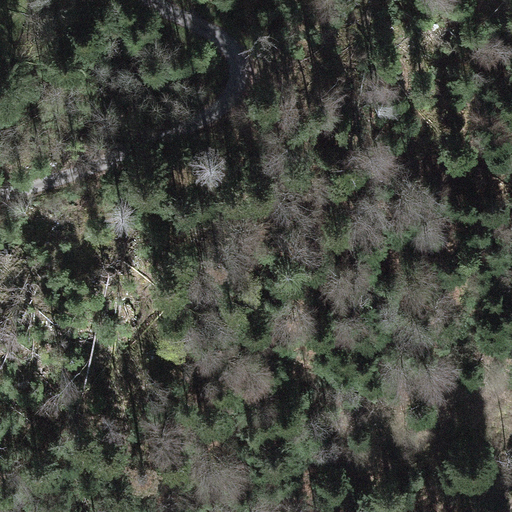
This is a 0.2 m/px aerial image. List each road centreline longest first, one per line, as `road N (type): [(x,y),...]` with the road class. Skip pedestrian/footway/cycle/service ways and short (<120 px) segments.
road 1 (track): [(508,511),(511,11),(496,0)]
road 2 (unclassified): [(0,196),(77,174),(160,128),(185,75),(181,44),(151,0)]
